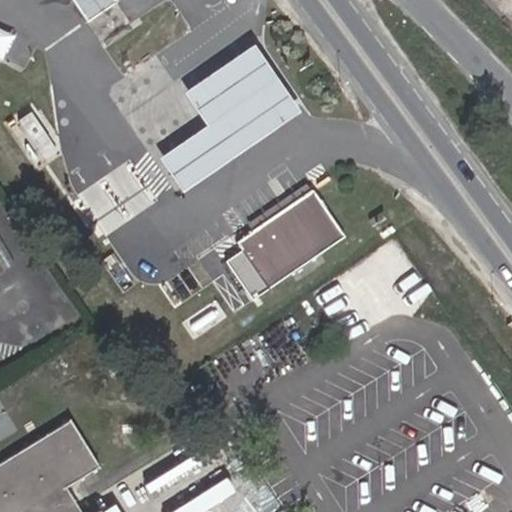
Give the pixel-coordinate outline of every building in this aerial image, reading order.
[(77,0),(91,20),(119,0),(77,0)] [(0,30),(0,55),(10,35),(0,30)] [(207,123),(159,155),(182,188),(298,109),(252,43),(184,89),(207,123)] [(87,172),(54,194),(94,254),(127,232),(87,172)] [(311,187),(233,241),(267,290),(345,237),(311,187)] [(0,511),(98,511),(97,511),(80,511),(66,488),(98,468),(69,421),(0,463),(0,511)]
